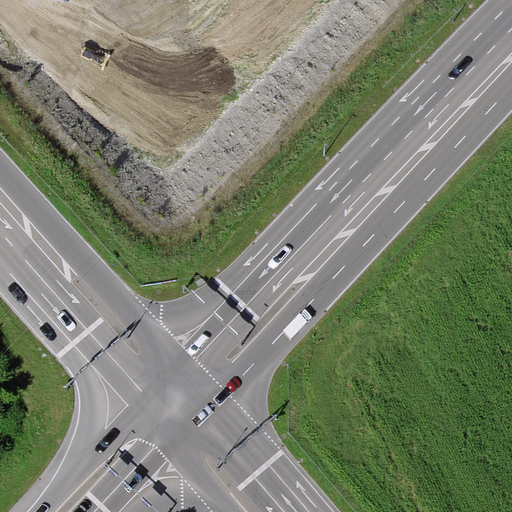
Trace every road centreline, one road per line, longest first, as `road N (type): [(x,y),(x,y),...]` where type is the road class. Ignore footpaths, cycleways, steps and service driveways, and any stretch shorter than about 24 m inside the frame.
road 1 (secondary): [(511,50),(302,272)]
road 2 (secondary): [(302,272),(159,314),(99,321)]
road 3 (secondary): [(302,272),(176,406)]
road 4 (secondary): [(0,206),(99,321)]
road 5 (trunk): [(176,406),(69,511)]
road 6 (secondary): [(176,406),(264,511)]
